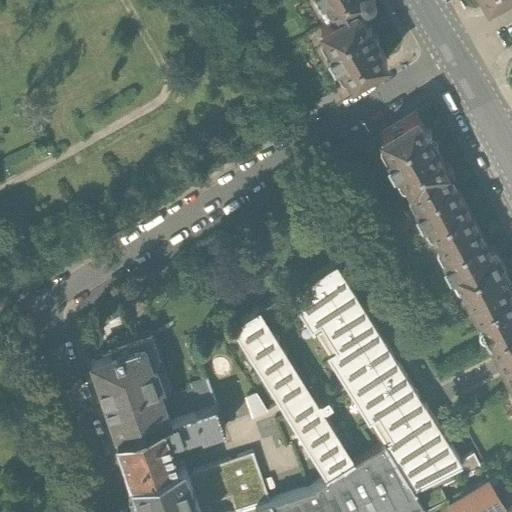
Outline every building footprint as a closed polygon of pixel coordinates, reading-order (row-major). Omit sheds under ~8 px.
[(387,63),(374,38),(375,35),(372,30),(370,26),(367,25),(356,7),(359,5),(362,7),(364,7),(367,7),(369,6),(371,4),(373,1),(373,0),(320,0),(331,18),(316,26),(351,85),(387,63)] [(485,0),(492,10),(509,0),(485,0)] [(511,287),(503,270),(508,268),(494,240),(488,243),(483,234),(456,182),(431,134),(417,108),(381,130),(511,381),(511,287)] [(424,402),(335,259),(288,288),(382,441),(383,442),(384,441),(414,488),(413,486),(462,462),(424,402)] [(231,322),(325,475),(350,460),(319,410),(332,402),(327,395),(315,403),(256,307),(231,322)] [(91,358),(116,434),(199,406),(199,405),(192,386),(161,397),(139,330),(106,340),(110,351),(91,358)] [(205,376),(190,381),(192,386),(199,405),(214,400),(205,376)] [(254,392),(246,395),(252,414),(265,409),(254,392)] [(130,477),(131,477),(177,461),(172,447),(168,435),(179,431),(181,437),(201,431),(202,434),(224,426),(215,400),(214,400),(199,405),(199,406),(116,434),(126,462),(130,477)] [(274,511),(275,511),(428,511),(425,507),(414,488),(384,441),(383,442),(382,441),(350,460),(325,475),(311,484),(269,498),(268,498),(274,511)] [(210,511),(207,501),(230,494),(236,510),(239,509),(238,508),(254,503),(268,498),(269,498),(252,450),(187,472),(185,466),(183,459),(177,461),(131,477),(133,484),(134,486),(128,488),(136,511),(210,511)] [(458,500),(452,503),(447,496),(425,507),(428,511),(507,511),(505,508),(511,503),(511,502),(498,480),(491,484),(486,477),(455,495),(458,500)] [(254,503),(256,511),(270,511),(274,511),(268,498),(254,503)]
